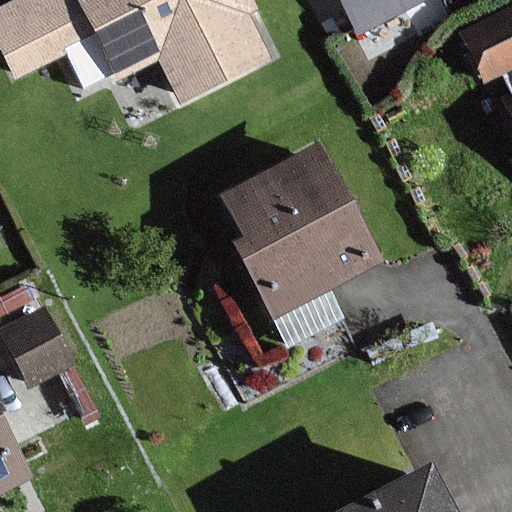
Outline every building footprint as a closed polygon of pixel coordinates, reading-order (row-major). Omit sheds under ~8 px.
[(21,0),(0,11),(0,28),(20,68),(99,27),(121,70),(163,49),(188,97),(277,52),(249,0),(21,0)] [(348,0),(363,26),(413,0),(348,0)] [(511,9),(465,33),(487,76),(511,63),(511,9)] [(378,260),(318,147),(230,193),(252,234),(239,241),(277,313),(378,260)] [(71,363),(42,309),(3,329),(32,384),(71,363)] [(0,423),(0,487),(27,473),(0,423)] [(453,511),(432,470),(348,511),(453,511)]
